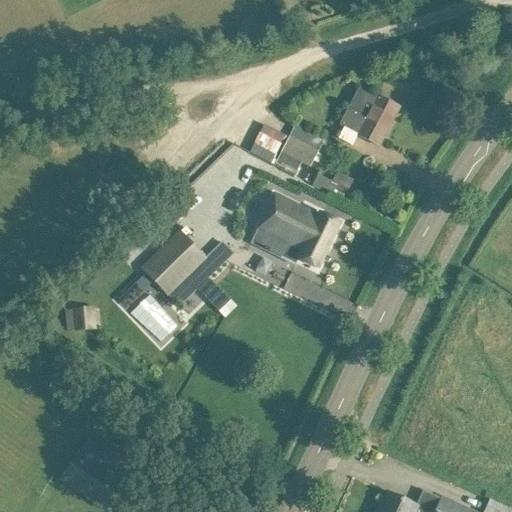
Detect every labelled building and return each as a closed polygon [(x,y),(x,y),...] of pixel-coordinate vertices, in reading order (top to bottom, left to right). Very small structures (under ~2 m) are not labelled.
[(343,127),(337,139),(351,146),(357,134),(357,135),(378,146),(399,108),(390,103),(377,96),(376,98),(358,89),(348,107),(339,125),(343,127)] [(289,137),(274,164),(295,175),(301,162),(310,167),(317,153),(289,137)] [(340,173),(333,188),(345,195),(353,180),(340,173)] [(317,217),(275,196),(258,229),(286,242),(279,256),(295,264),(298,259),(316,268),(339,223),(319,213),(317,217)] [(205,259),(184,238),(188,233),(184,229),(179,233),(144,267),(169,294),(205,259)] [(179,307),(197,289),(209,278),(233,255),(222,243),(205,259),(169,294),(168,295),(179,307)] [(218,310),(230,299),(209,278),(197,289),(218,310)] [(76,302),(75,319),(91,320),(92,303),(76,302)] [(79,450),(59,480),(103,510),(124,479),(79,450)] [(386,494),(377,511),(508,511),(510,509),(488,500),(482,511),(466,511),(421,490),(413,506),(386,494)]
